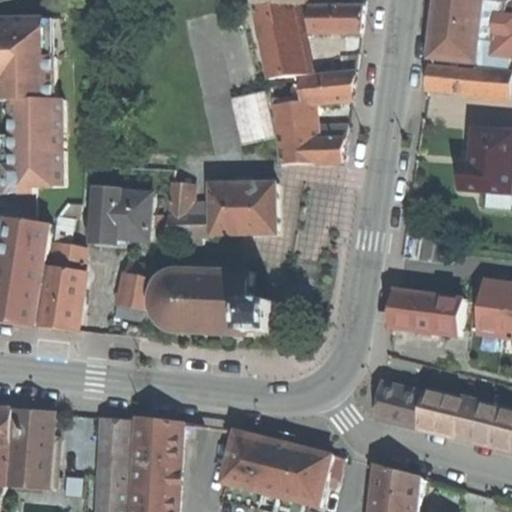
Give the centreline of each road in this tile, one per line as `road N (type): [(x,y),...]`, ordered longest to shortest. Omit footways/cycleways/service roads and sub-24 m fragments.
road 1 (secondary): [(325,390),(351,354),(404,0)]
road 2 (secondary): [(0,368),(281,398),(325,390)]
road 3 (residential): [(325,390),(363,436),(511,471)]
road 4 (unknown): [(370,241),(511,264)]
road 5 (unknown): [(219,392),(206,511)]
